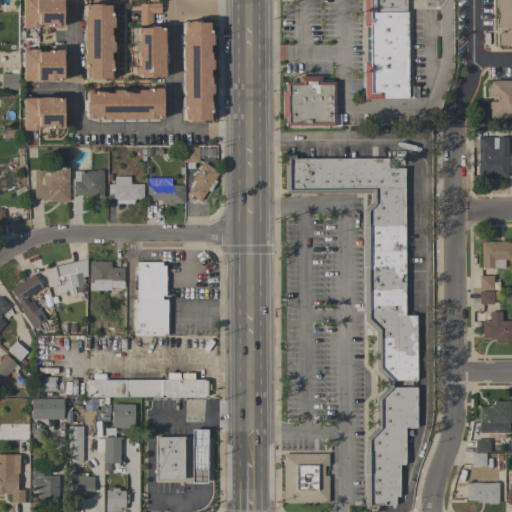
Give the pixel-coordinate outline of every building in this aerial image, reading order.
[(20,0),(61,0),(61,6),(63,6),(63,10),(64,10),(65,27),(58,27),(57,29),(51,29),(50,29),(26,29),(20,31),(20,0)] [(406,0),(406,12),(406,28),(407,100),(362,101),(361,0),(406,0)] [(511,47),(505,47),(505,45),(498,45),(498,32),(504,32),(504,28),(497,28),(497,27),(495,27),(495,18),(497,18),(497,7),(495,7),(495,0),(511,0),(511,47)] [(137,23),(150,23),(150,13),(159,14),(159,3),(138,3),(137,23)] [(82,79),(110,79),(110,27),(111,27),(111,4),(82,4),(82,79)] [(182,121),(210,121),(209,21),(181,22),(182,121)] [(162,27),(135,27),(134,77),(162,77),(162,27)] [(61,49),(20,50),(21,81),(62,80),(61,49)] [(0,73),(16,73),(16,89),(0,89),(0,73)] [(284,126),(284,117),(281,117),(281,90),(284,90),(284,82),(297,82),(297,76),(320,76),(320,82),(333,82),(334,125),(284,126)] [(511,81),(511,118),(488,118),(488,111),(486,111),(486,101),(495,101),(495,97),(488,97),(488,96),(486,96),(486,87),(488,87),(488,81),(511,81)] [(83,119),(160,119),(160,90),(111,90),(111,92),(83,92),(83,119)] [(61,98),(21,97),(21,129),(61,130),(61,98)] [(496,157),(506,156),(507,177),(478,177),(478,172),(477,172),(477,166),(478,166),(477,137),(492,137),(496,137),(496,157)] [(198,162),(184,162),(183,147),(198,146),(198,162)] [(394,499),(394,505),(394,508),(375,508),(375,509),(371,509),(371,511),(363,511),(363,475),(362,475),(362,452),(362,440),(364,438),(373,429),(373,400),(374,398),(384,388),(384,384),(373,371),(373,333),(361,321),(361,211),(368,203),(368,194),(283,195),(283,158),(284,158),(284,155),(293,155),(293,158),(387,158),(387,168),(402,168),(404,315),(415,315),(415,317),(416,384),(391,384),(391,387),(415,387),(415,427),(415,431),(404,431),(404,439),(404,451),(404,467),(398,467),(398,477),(398,499),(394,499)] [(218,172),(213,180),(216,181),(209,192),(206,190),(199,201),(186,192),(194,181),(191,180),(203,162),(218,172)] [(47,170),(47,167),(67,167),(67,179),(68,179),(68,200),(67,200),(67,201),(48,201),(48,198),(33,198),(33,170),(47,170)] [(102,197),(95,197),(95,200),(87,200),(87,197),(80,197),(80,195),(73,195),(73,171),(95,171),(96,170),(101,170),(102,171),(102,197)] [(113,184),(113,176),(129,176),(129,184),(142,184),(142,198),(134,198),(134,200),(133,200),(133,203),(116,203),(116,200),(115,200),(115,199),(107,199),(107,184),(113,184)] [(148,178),(170,178),(170,185),(182,185),(182,203),(172,203),(170,204),(166,204),(165,203),(160,203),(160,200),(146,200),(146,185),(148,185),(148,178)] [(511,259),(504,259),(504,268),(480,268),(480,242),(511,241),(511,259)] [(86,276),(82,276),(84,284),(73,287),(74,293),(67,295),(67,294),(66,294),(65,291),(56,293),(54,286),(63,284),(62,283),(48,287),(43,269),(86,258),(86,276)] [(110,261),(110,268),(123,268),(123,287),(109,287),(109,290),(92,289),(92,283),(88,283),(89,261),(110,261)] [(136,299),(136,262),(161,262),(161,266),(164,266),(164,295),(161,295),(161,299),(136,299)] [(41,287),(24,298),(27,303),(31,300),(36,308),(37,308),(45,319),(31,328),(19,309),(20,308),(9,290),(33,274),(41,287)] [(492,276),(492,290),(478,290),(478,276),(492,276)] [(492,291),(492,304),(478,304),(478,291),(492,291)] [(0,297),(9,306),(4,312),(3,311),(0,314),(0,319),(5,324),(0,329),(0,297)] [(166,299),(166,335),(134,335),(134,299),(136,299),(161,299),(166,299)] [(511,342),(493,342),(493,339),(489,339),(489,338),(481,338),(481,321),(488,321),(488,312),(500,312),(500,321),(511,321),(511,342)] [(26,352),(18,361),(6,351),(14,341),(26,352)] [(18,367),(15,371),(11,368),(2,378),(0,376),(0,360),(5,355),(18,367)] [(92,379),(92,374),(104,374),(104,380),(106,380),(106,374),(119,374),(119,379),(124,379),(124,380),(127,380),(127,373),(139,373),(139,380),(141,380),(141,374),(154,374),(154,380),(166,380),(166,373),(178,373),(178,380),(180,380),(180,373),(193,373),(193,380),(203,380),(203,381),(206,381),(206,396),(203,396),(203,397),(164,397),(164,395),(160,395),(160,397),(86,397),(86,379),(92,379)] [(55,391),(41,391),(41,390),(34,390),(34,378),(41,378),(41,377),(55,377),(55,391)] [(62,419),(29,419),(29,399),(62,399),(62,419)] [(509,423),(508,423),(508,433),(478,433),(478,407),(489,407),(489,404),(492,404),(492,402),(509,401),(509,423)] [(115,411),(119,411),(119,410),(133,410),(132,425),(115,424),(115,411)] [(81,426),(81,461),(79,461),(79,464),(68,463),(68,462),(67,462),(67,426),(81,426)] [(182,437),(182,480),(154,480),(154,437),(182,437)] [(113,444),(115,444),(115,450),(113,450),(113,457),(116,457),(116,463),(102,463),(101,444),(102,444),(102,441),(105,441),(105,438),(113,438),(113,444)] [(488,439),(488,452),(474,452),(474,439),(488,439)] [(205,445),(205,483),(190,483),(190,445),(205,445)] [(16,489),(23,489),(23,502),(10,502),(10,492),(0,492),(0,453),(18,454),(18,473),(16,473),(16,489)] [(484,453),(484,466),(470,466),(470,453),(484,453)] [(282,455),(282,454),(327,454),(327,455),(327,466),(322,466),(322,476),(327,476),(327,503),(281,502),(282,455)] [(58,499),(38,499),(38,495),(36,495),(36,489),(33,489),(33,485),(30,485),(30,479),(33,479),(33,478),(31,478),(31,468),(42,468),(42,475),(58,475),(58,499)] [(85,492),(84,495),(72,495),(72,491),(67,491),(67,473),(82,473),(82,476),(92,476),(92,491),(85,492)] [(497,483),(497,502),(496,502),(496,503),(486,503),(486,502),(476,502),(476,499),(466,499),(466,483),(497,483)] [(111,490),(111,488),(118,488),(118,490),(124,490),(124,494),(127,494),(127,503),(124,503),(124,507),(119,507),(119,511),(104,511),(105,490),(111,490)]
